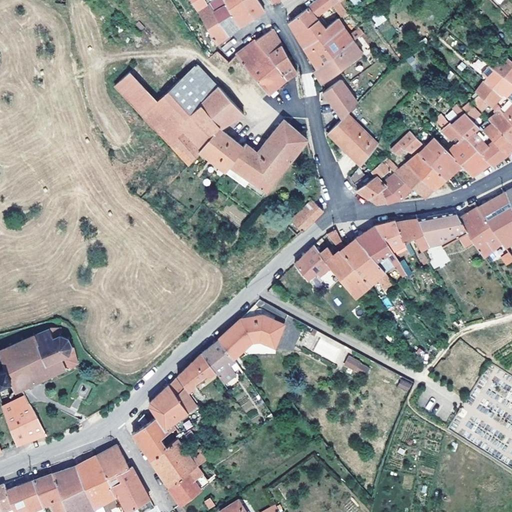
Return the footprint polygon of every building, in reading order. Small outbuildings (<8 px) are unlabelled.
[(213,9),(207,0),(189,0),(216,44),(222,40),(228,35),(213,9)] [(223,0),(207,0),(213,9),(228,35),(234,31),(240,27),(223,0)] [(254,17),(243,0),(223,0),(240,27),(247,22),(254,17)] [(264,9),(258,0),(243,0),(254,17),(260,13),(264,9)] [(325,28),(316,17),(333,4),(338,0),(317,0),(308,7),(288,22),(296,35),(303,45),(325,28)] [(348,12),(340,2),(338,0),(333,4),(342,17),(348,12)] [(381,12),(372,17),(376,26),(385,22),(381,12)] [(332,37),(344,27),(338,18),(325,28),(332,37)] [(317,67),(353,40),(349,34),(344,27),(332,37),(325,28),(303,45),(311,58),(317,67)] [(353,40),(364,33),(359,27),(349,34),(353,40)] [(282,45),(272,29),(255,40),(268,55),(282,45)] [(286,79),(268,55),(255,40),(236,54),(269,93),(279,85),(286,79)] [(322,83),(339,71),(363,53),(353,40),(317,67),(314,70),(322,83)] [(297,71),(282,45),(268,55),(286,79),(292,74),(297,71)] [(511,61),(506,55),(502,52),(489,65),(503,75),(511,83),(511,61)] [(511,90),(511,83),(503,75),(489,65),(482,59),(474,68),(479,72),(482,73),(486,76),(484,80),(500,96),(503,93),(506,97),(511,90)] [(190,114),(219,86),(197,64),(179,80),(168,89),(190,114)] [(130,70),(115,84),(125,96),(133,105),(135,107),(147,95),(154,103),(157,100),(130,70)] [(357,102),(341,79),(323,92),(342,118),(347,112),(357,102)] [(500,96),(484,80),(475,91),(478,94),(490,105),(494,102),(500,96)] [(219,127),(244,113),(219,86),(190,114),(168,89),(157,100),(154,103),(142,114),(169,143),(184,159),(194,146),(219,127)] [(483,112),(490,105),(478,94),(471,100),(483,112)] [(154,103),(147,95),(135,107),(142,114),(154,103)] [(482,117),(471,106),(472,105),(470,101),(462,109),(465,113),(473,120),(476,123),(482,117)] [(511,102),(500,110),(511,123),(511,102)] [(462,109),(457,103),(452,108),(461,116),(465,113),(462,109)] [(511,123),(500,110),(497,112),(490,118),(511,143),(511,123)] [(375,140),(347,112),(342,118),(341,119),(328,132),(361,165),(362,162),(368,153),(373,144),(375,140)] [(507,154),(479,126),(476,123),(473,120),(465,113),(461,116),(452,124),(460,132),(464,136),(490,163),(492,165),(499,161),(507,154)] [(435,120),(442,127),(448,122),(441,114),(435,120)] [(511,143),(490,118),(479,126),(507,154),(511,151),(511,143)] [(291,159),(307,139),(284,119),(267,141),(291,159)] [(454,138),(460,132),(452,124),(450,122),(441,129),(452,140),(454,138)] [(230,164),(243,145),(231,136),(219,127),(194,146),(201,152),(213,162),(210,166),(222,175),(225,171),(230,164)] [(422,143),(414,135),(410,130),(391,149),(398,155),(405,149),(411,151),(414,148),(418,145),(422,143)] [(457,142),(464,136),(460,132),(454,138),(457,142)] [(490,163),(464,136),(457,142),(449,151),(462,165),(472,176),(481,169),(490,163)] [(452,173),(462,165),(449,151),(435,137),(419,153),(446,179),(452,173)] [(291,159),(267,141),(258,152),(245,142),(243,145),(230,164),(266,189),(291,159)] [(169,143),(160,150),(181,174),(189,165),(201,152),(194,146),(184,159),(169,143)] [(377,169),(381,163),(368,153),(362,162),(373,171),(377,169)] [(446,179),(419,153),(404,165),(434,189),(446,179)] [(434,189),(404,165),(389,155),(381,163),(381,164),(390,171),(394,174),(413,188),(424,198),(425,198),(434,189)] [(369,198),(380,190),(384,187),(387,186),(384,182),(380,179),(390,171),(381,164),(381,163),(377,169),(373,171),(368,174),(354,184),(357,189),(369,198)] [(266,189),(230,164),(225,171),(262,196),(266,189)] [(354,184),(368,174),(359,166),(350,177),(354,184)] [(402,198),(413,188),(394,174),(384,182),(387,186),(384,187),(380,190),(381,191),(387,202),(402,198)] [(387,202),(381,191),(380,190),(369,198),(377,203),(387,202)] [(511,242),(511,203),(511,201),(507,191),(488,201),(478,206),(506,245),(511,242)] [(302,231),(323,210),(313,200),(312,198),(291,219),(302,231)] [(511,254),(506,245),(478,206),(467,213),(459,218),(468,231),(474,240),(485,256),(497,248),(507,264),(511,260),(511,254)] [(465,233),(452,212),(436,215),(418,218),(430,245),(440,240),(443,246),(459,236),(465,233)] [(468,231),(459,218),(456,212),(454,212),(452,212),(465,233),(468,231)] [(430,245),(418,218),(406,220),(396,222),(407,247),(411,245),(412,244),(411,241),(416,238),(421,249),(430,245)] [(407,247),(396,222),(395,220),(381,223),(376,224),(394,253),(407,247)] [(193,226),(188,223),(182,230),(187,233),(193,226)] [(406,274),(394,253),(376,224),(364,232),(356,237),(385,273),(394,265),(403,276),(406,274)] [(385,273),(356,237),(351,241),(345,246),(336,229),(327,234),(340,250),(370,285),(378,279),(386,290),(393,284),(385,273)] [(474,240),(468,231),(465,233),(459,236),(465,246),(474,240)] [(331,266),(321,253),(314,245),(301,258),(295,264),(307,278),(316,271),(320,275),(331,266)] [(416,255),(411,245),(407,247),(413,257),(416,255)] [(370,285),(340,250),(334,254),(328,246),(321,253),(331,266),(355,297),(370,285)] [(473,280),(484,272),(475,261),(465,269),(473,280)] [(281,298),(284,294),(275,288),(273,293),(281,298)] [(275,347),(284,325),(263,316),(241,319),(232,327),(219,339),(219,340),(233,359),(252,342),(260,341),(275,347)] [(398,336),(393,327),(385,333),(391,342),(398,336)] [(82,360),(73,346),(71,346),(70,337),(63,337),(61,329),(51,329),(50,332),(0,350),(0,356),(5,368),(0,370),(0,404),(1,404),(0,403),(0,384),(10,380),(14,390),(22,386),(66,367),(68,369),(82,360)] [(236,374),(230,365),(235,362),(233,359),(219,340),(209,348),(202,354),(215,371),(224,384),(236,374)] [(215,371),(202,354),(189,365),(178,376),(188,391),(195,385),(196,381),(204,374),(209,375),(215,371)] [(355,369),(359,362),(351,357),(347,365),(355,369)] [(365,375),(368,368),(360,364),(357,370),(365,375)] [(174,424),(197,407),(176,378),(160,392),(150,402),(150,406),(157,416),(167,429),(170,427),(173,430),(174,430),(177,427),(174,424)] [(407,390),(411,384),(401,379),(398,386),(407,390)] [(46,433),(26,394),(3,406),(2,406),(17,444),(33,438),(45,434),(46,433)] [(162,437),(170,430),(173,430),(170,427),(167,429),(157,416),(148,422),(143,414),(138,420),(140,422),(143,426),(133,433),(139,442),(150,458),(168,445),(162,437)] [(203,446),(190,428),(183,433),(196,451),(203,446)] [(199,464),(210,456),(203,446),(196,451),(192,454),(179,437),(168,445),(150,458),(159,472),(168,486),(199,464)] [(107,477),(129,466),(127,463),(122,452),(117,444),(106,450),(96,455),(107,477)] [(117,497),(107,477),(96,455),(86,460),(76,465),(94,508),(117,497)] [(180,503),(202,489),(194,478),(203,471),(199,464),(168,486),(174,494),(180,503)] [(86,511),(94,508),(76,465),(63,469),(53,473),(68,510),(69,511),(86,511)] [(141,482),(131,465),(129,466),(107,477),(117,497),(120,495),(127,510),(137,504),(141,511),(150,507),(151,509),(154,507),(149,498),(141,482)] [(211,483),(203,471),(194,478),(202,489),(211,483)] [(62,511),(68,510),(53,473),(42,476),(34,479),(43,505),(51,502),(54,511),(62,511)] [(24,511),(43,505),(34,479),(19,485),(7,489),(14,511),(24,511)] [(14,511),(7,489),(5,483),(0,484),(0,504),(3,511),(14,511)] [(215,504),(211,499),(206,502),(210,508),(215,504)] [(246,511),(238,499),(220,510),(221,511),(246,511)]
